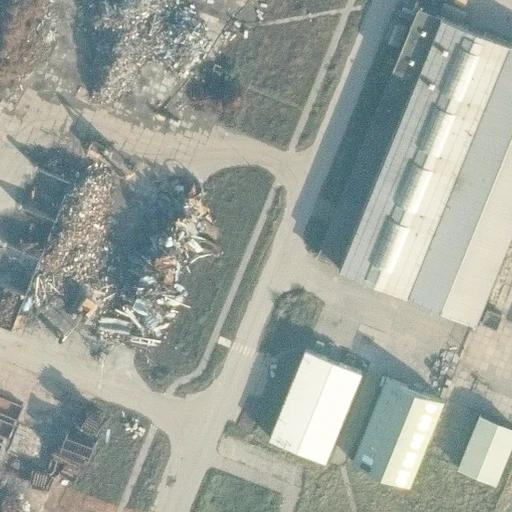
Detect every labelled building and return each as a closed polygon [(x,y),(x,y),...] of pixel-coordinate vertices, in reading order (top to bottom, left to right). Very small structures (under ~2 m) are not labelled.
[(0,0),(0,70),(26,6),(11,0),(0,0)] [(71,0),(109,14),(113,0),(71,0)] [(46,244),(57,218),(27,206),(16,232),(46,244)] [(113,322),(143,255),(70,222),(51,262),(70,271),(65,282),(48,275),(39,295),(20,286),(18,290),(0,281),(0,311),(19,321),(28,302),(91,330),(98,315),(113,322)] [(487,307),(482,320),(497,326),(502,313),(487,307)] [(340,456),(373,364),(314,343),(281,435),(340,456)] [(387,376),(353,460),(411,483),(445,399),(387,376)] [(467,464),(508,479),(511,469),(511,416),(489,408),(467,464)]
